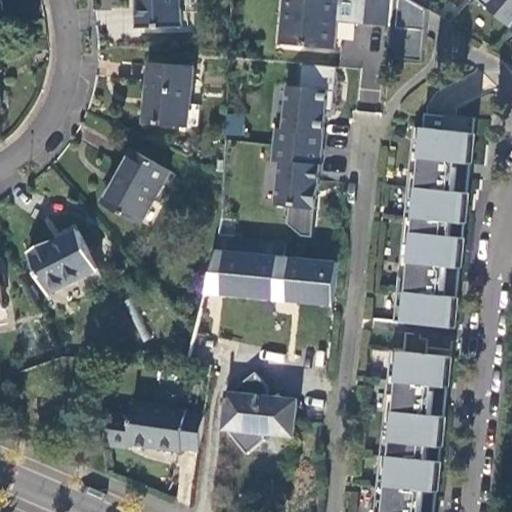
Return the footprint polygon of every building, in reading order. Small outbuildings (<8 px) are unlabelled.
[(183,0),(139,0),(140,29),(183,29),(183,0)] [(339,0),(286,0),(282,44),(337,49),(338,28),(337,28),(339,0)] [(395,0),(360,0),(359,24),(394,27),(395,0)] [(430,10),(411,0),(395,0),(394,27),(391,59),(425,61),(430,10)] [(511,0),(488,0),(485,5),(511,27),(511,0)] [(196,67),(152,62),(145,124),(189,129),(196,67)] [(316,241),(336,73),(304,70),(302,89),(289,92),(277,163),(283,166),(276,206),(296,209),(293,228),(316,241)] [(415,127),(394,321),(454,328),(458,291),(470,168),(476,118),(437,114),(423,113),(422,128),(415,127)] [(172,171),(137,152),(117,187),(112,185),(103,201),(141,224),(172,171)] [(235,224),(223,223),(217,251),(189,360),(205,363),(224,296),(286,302),(285,313),(299,315),(298,329),(308,340),(331,342),(338,262),(286,257),(287,246),(235,240),(235,224)] [(99,271),(80,233),(53,246),(51,243),(31,253),(52,295),(99,271)] [(451,356),(391,350),(374,511),(434,511),(447,391),(451,356)] [(231,394),(230,394),(226,429),(250,455),(265,443),(266,435),(288,437),(289,425),(296,426),(298,401),(267,398),(268,388),(256,372),(231,394)] [(188,412),(136,404),(134,417),(111,415),(113,446),(131,449),(132,445),(184,452),(185,449),(201,451),(206,416),(188,414),(188,412)]
